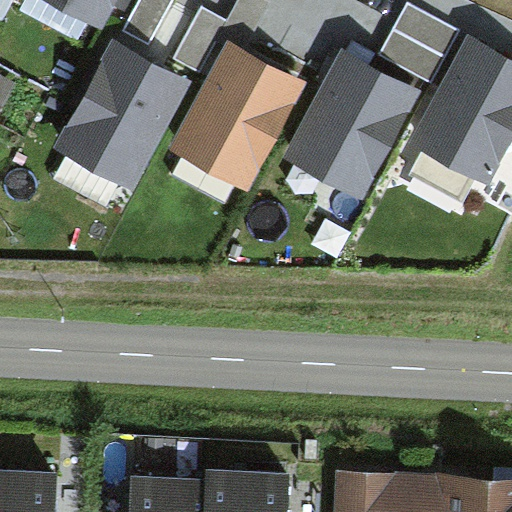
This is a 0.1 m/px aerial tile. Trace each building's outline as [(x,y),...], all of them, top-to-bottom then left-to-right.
[(109,0),(73,0),(102,15),(109,0)] [(135,0),(123,22),(150,36),(169,0),(135,0)] [(458,27),(407,0),(404,0),(377,51),(431,79),(458,27)] [(202,2),(174,53),(201,68),(229,17),(202,2)] [(511,117),(511,48),(469,25),(413,129),(428,137),(415,160),(461,185),(476,159),(487,165),(511,117)] [(192,70),(114,28),(55,136),(133,178),(192,70)] [(304,73),(230,32),(172,136),(246,177),(304,73)] [(423,79),(346,37),(286,145),(363,188),(423,79)] [(0,107),(15,79),(0,71),(0,107)] [(201,461),(128,458),(125,511),(287,511),(290,452),(202,448),(201,461)] [(0,511),(51,511),(54,462),(0,459),(0,511)] [(511,511),(511,467),(436,463),(436,472),(339,467),(336,511),(511,511)]
